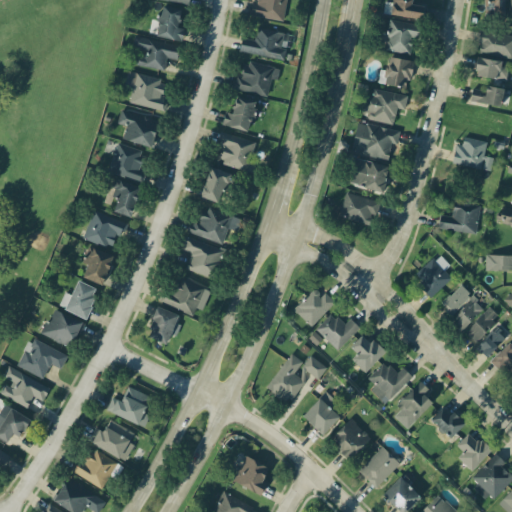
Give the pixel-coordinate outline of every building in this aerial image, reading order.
[(251,0),(287,0),(283,21),(249,15),(251,0)] [(415,0),(382,0),(380,14),(421,22),(425,2),(415,0)] [(503,0),(484,0),(484,15),(503,16),(503,0)] [(511,0),(502,0),(502,9),(511,9),(511,0)] [(154,4),(177,10),(169,40),(146,33),(154,4)] [(385,20),(380,51),(415,57),(421,26),(385,20)] [(254,25),(286,31),(280,60),(233,50),(237,35),(252,38),(254,25)] [(511,35),(475,29),(471,49),(510,57),(511,46),(511,35)] [(136,37),(177,48),(170,75),(129,64),(136,37)] [(471,55),(468,75),(505,81),(508,62),(471,55)] [(384,56),(409,61),(404,89),(379,84),(384,56)] [(239,57),(276,67),(269,96),(231,87),(239,57)] [(131,71),(168,82),(160,110),(122,99),(131,71)] [(469,82),(466,99),(502,107),(505,89),(469,82)] [(365,88),(403,97),(395,127),(358,118),(365,88)] [(228,95),(252,101),(245,131),(221,125),(228,95)] [(120,106),(155,115),(146,148),(111,138),(120,106)] [(353,123),(396,133),(389,163),(346,153),(353,123)] [(218,132),(243,140),(235,166),(210,158),(218,132)] [(455,136),(450,161),(481,168),(486,142),(455,136)] [(114,143),(140,152),(130,181),(104,171),(114,143)] [(351,158),(384,167),(378,192),(344,183),(351,158)] [(205,164),(226,172),(214,206),(192,198),(205,164)] [(113,180),(132,188),(121,216),(102,208),(113,180)] [(341,195),(374,203),(368,227),(336,219),(341,195)] [(511,208),(495,204),(491,218),(511,223),(511,208)] [(434,213),(448,215),(449,206),(477,211),(473,235),(431,228),(434,213)] [(91,209),(125,223),(112,252),(79,238),(91,209)] [(198,214),(221,223),(214,243),(190,234),(198,214)] [(181,237),(215,250),(204,280),(170,268),(181,237)] [(86,247),(111,256),(101,286),(76,277),(86,247)] [(481,254),(481,269),(511,270),(511,256),(481,254)] [(409,277),(426,298),(449,279),(432,258),(409,277)] [(169,274),(208,290),(196,318),(158,302),(169,274)] [(72,276),(76,277),(96,289),(81,319),(56,306),(72,276)] [(511,303),(501,293),(511,280),(511,303)] [(438,311),(473,343),(496,318),(461,286),(438,311)] [(309,288),(328,307),(310,325),(290,307),(309,288)] [(149,305),(182,319),(169,350),(136,336),(149,305)] [(49,308),(74,320),(62,345),(37,332),(49,308)] [(348,320),(351,316),(363,324),(353,338),(352,338),(340,353),(320,337),(339,312),(348,320)] [(475,347),(485,358),(507,339),(497,328),(475,347)] [(29,334),(64,354),(56,368),(45,362),(37,376),(13,363),(29,334)] [(358,338),(349,349),(354,353),(347,361),(362,374),(385,346),(373,335),(365,344),(358,338)] [(506,338),(511,344),(511,363),(504,371),(489,354),(506,338)] [(292,373),(303,382),(288,402),(264,384),(287,354),(299,363),(292,373)] [(301,367),(318,379),(327,367),(310,355),(301,367)] [(381,362),(392,372),(397,367),(409,378),(384,404),(369,390),(374,385),(366,377),(381,362)] [(0,379),(7,367),(44,387),(30,413),(0,395),(0,379)] [(121,382),(156,399),(141,428),(106,411),(121,382)] [(405,389),(410,394),(420,384),(435,399),(415,420),(395,400),(405,389)] [(316,399),(335,417),(317,437),(298,419),(316,399)] [(427,419),(445,437),(460,422),(442,404),(427,419)] [(0,408),(2,405),(19,416),(2,443),(0,441),(0,408)] [(102,418),(131,435),(116,461),(87,443),(102,418)] [(348,419),(367,439),(345,461),(326,441),(348,419)] [(462,432),(485,454),(472,468),(449,446),(462,432)] [(378,445),(398,465),(376,487),(356,467),(378,445)] [(85,447),(116,467),(101,490),(70,470),(85,447)] [(0,469),(9,455),(0,449),(0,469)] [(493,455),(511,473),(511,475),(491,497),(471,477),(493,455)] [(243,456),(230,479),(257,494),(270,470),(243,456)] [(394,475),(414,496),(398,511),(378,491),(394,475)] [(64,476),(96,496),(85,511),(67,511),(49,500),(64,476)] [(511,486),(511,511),(508,511),(497,501),(511,486)] [(221,490),(208,511),(209,511),(244,511),(248,507),(221,490)] [(415,511),(434,493),(452,511),(415,511)]
